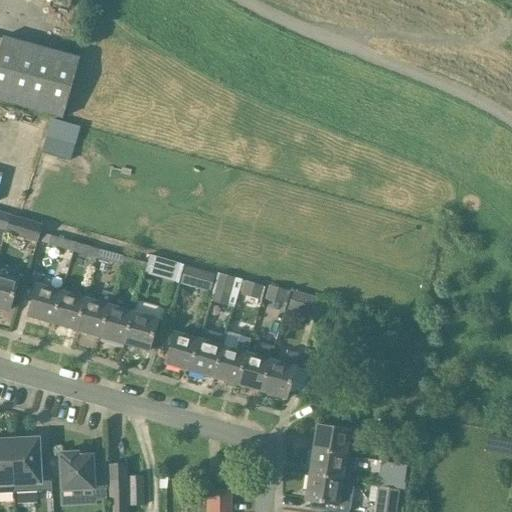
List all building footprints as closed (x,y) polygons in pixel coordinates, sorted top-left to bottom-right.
[(0,100),(62,118),(79,59),(2,37),(2,39),(0,38),(0,100)] [(41,153),(69,162),(79,128),(51,120),(41,153)] [(4,234),(37,244),(42,225),(9,216),(7,223),(4,234)] [(48,246),(70,252),(73,242),(50,236),(48,246)] [(70,252),(96,259),(98,250),(73,242),(70,252)] [(96,259),(119,266),(121,256),(98,250),(96,259)] [(119,266),(144,273),(146,264),(121,256),(119,266)] [(179,285),(197,290),(202,271),(185,266),(179,285)] [(0,308),(8,311),(17,280),(0,274),(0,308)] [(27,317),(50,323),(59,292),(36,285),(27,317)] [(99,337),(107,306),(109,306),(113,294),(102,291),(99,303),(84,299),(75,331),(99,337)] [(287,310),(313,319),(319,300),(293,291),(287,310)] [(50,323),(75,331),(84,299),(59,292),(50,323)] [(123,345),(148,352),(157,320),(156,320),(160,309),(135,302),(132,313),(123,345)] [(123,345),(132,313),(109,306),(107,306),(99,337),(123,345)] [(188,371),(213,378),(225,336),(201,329),(198,340),(197,340),(188,371)] [(164,364),(188,371),(197,340),(174,333),(164,364)] [(213,378),(236,385),(250,340),(239,337),(235,351),(222,347),(225,336),(213,378)] [(236,385),(261,392),(273,348),(261,344),(257,357),(246,354),(250,340),(236,385)] [(261,392),(285,399),(294,368),(298,355),(286,351),(283,365),(270,361),(274,348),(273,348),(261,392)] [(316,426),(312,452),(355,459),(355,458),(344,456),(348,431),(316,426)] [(11,441),(13,494),(51,492),(50,465),(38,465),(37,440),(33,440),(32,436),(14,437),(14,441),(11,441)] [(378,461),(387,463),(391,437),(382,436),(378,461)] [(0,494),(13,494),(11,441),(7,442),(7,438),(0,437),(0,494)] [(308,478),(340,483),(340,481),(351,483),(355,459),(312,452),(308,478)] [(59,458),(61,491),(106,489),(105,460),(92,461),(92,456),(77,457),(77,453),(61,454),(61,457),(59,458)] [(116,465),(107,465),(108,511),(127,511),(126,464),(116,465)] [(345,511),(350,484),(340,483),(308,478),(304,501),(310,502),(309,509),(328,511),(345,511)] [(373,511),(395,511),(398,491),(377,488),(373,511)] [(205,511),(229,511),(230,491),(220,491),(213,491),(206,491),(205,511)]
